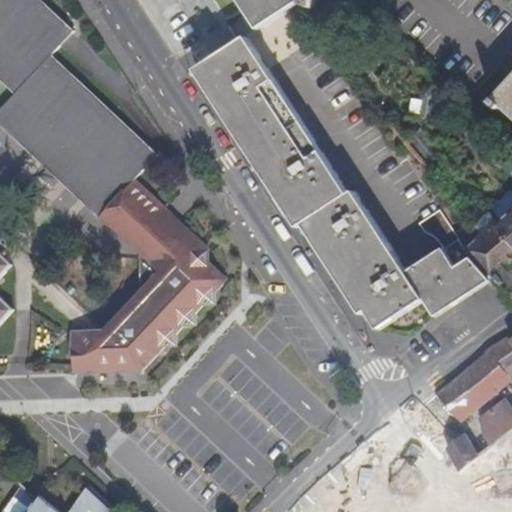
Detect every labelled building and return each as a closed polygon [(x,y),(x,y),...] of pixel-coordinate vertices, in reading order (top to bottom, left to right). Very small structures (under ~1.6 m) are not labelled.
[(172,229),(163,221),(166,216),(149,199),(140,209),(127,197),(136,187),(159,163),(53,64),(75,40),(32,0),(0,0),(0,80),(19,99),(0,119),(0,126),(141,258),(172,229)] [(258,31),(304,0),(201,0),(219,26),(244,9),(258,31)] [(242,42),(197,71),(221,108),(302,226),(307,222),(376,332),(422,303),(431,317),(492,277),(468,251),(486,236),(479,227),(471,218),(453,229),(438,206),(414,220),(423,234),(429,237),(438,251),(405,274),(352,192),(344,196),(242,42)] [(511,81),(495,99),(511,115),(511,81)] [(418,106),(411,114),(420,125),(429,118),(418,106)] [(445,154),(425,131),(407,146),(427,168),(445,154)] [(140,209),(149,199),(136,187),(127,197),(140,209)] [(511,238),(511,214),(503,222),(500,225),(511,238)] [(511,238),(500,225),(491,217),(479,227),(486,236),(468,251),(492,277),(511,298),(511,238)] [(0,343),(5,345),(7,344),(9,343),(28,328),(13,306),(16,298),(40,285),(26,260),(10,255),(13,241),(0,219),(0,343)] [(196,259),(199,255),(172,229),(141,258),(146,296),(109,334),(76,337),(78,365),(81,365),(83,380),(143,375),(161,355),(175,354),(174,343),(182,334),(194,332),(193,322),(200,314),(214,312),(213,300),(219,293),(218,279),(196,259)] [(511,346),(507,339),(489,351),(511,378),(511,346)] [(496,393),(511,381),(511,378),(489,351),(473,366),(496,393)] [(478,408),(496,393),(473,366),(454,381),(478,408)] [(459,423),(478,408),(454,381),(435,395),(459,423)] [(511,431),(511,409),(505,400),(481,419),(484,432),(494,445),(511,431)] [(405,470),(445,434),(420,407),(373,451),(395,475),(395,479),(405,470)] [(479,456),(465,433),(458,438),(452,442),(447,452),(458,472),(479,456)] [(356,511),(395,475),(373,451),(334,487),(356,511)] [(399,482),(420,500),(430,493),(405,470),(395,479),(399,482)] [(449,494),(465,482),(458,472),(436,489),(441,498),(448,492),(449,494)] [(420,500),(399,482),(386,496),(397,504),(406,511),(414,507),(420,500)] [(88,511),(91,509),(94,511),(108,511),(112,508),(90,487),(73,511),(60,511),(40,497),(36,502),(29,511),(88,511)] [(336,491),(321,506),(327,511),(338,511),(346,504),(336,491)] [(511,511),(511,499),(493,511),(511,511)]
